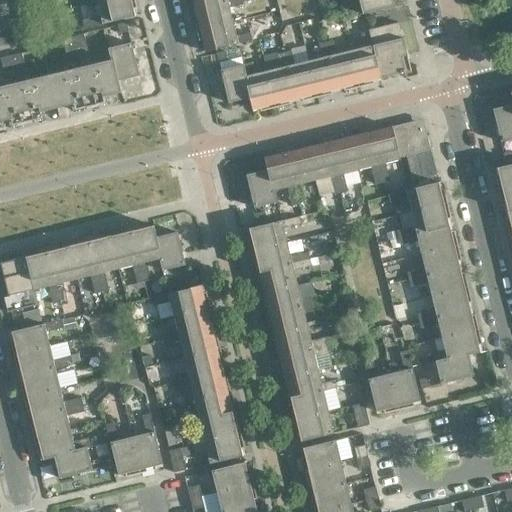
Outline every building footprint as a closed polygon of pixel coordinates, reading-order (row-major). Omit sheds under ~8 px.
[(137,9),(135,0),(107,0),(97,3),(101,17),(83,21),(85,29),(136,17),(134,9),(137,9)] [(188,0),(190,4),(193,4),(195,10),(233,0),(188,0)] [(243,5),(241,0),(233,0),(195,10),(196,16),(193,16),(196,31),(233,22),(229,8),(243,5)] [(359,0),(363,15),(395,7),(393,0),(359,0)] [(19,19),(7,22),(12,44),(24,41),(19,19)] [(236,37),(233,22),(196,31),(200,47),(204,46),(205,53),(252,41),(250,33),(236,37)] [(129,32),(127,23),(118,25),(120,34),(129,32)] [(399,23),(384,27),(369,31),(369,33),(381,79),(404,73),(405,79),(418,76),(415,65),(410,66),(403,40),(405,36),(403,31),(401,29),(399,23)] [(381,79),(369,33),(362,35),(365,48),(350,52),(359,88),(374,84),(373,81),(381,79)] [(88,53),(84,35),(73,37),(77,56),(88,53)] [(77,56),(73,37),(62,40),(67,58),(77,56)] [(333,41),(326,43),(337,89),(343,88),(344,91),(359,88),(350,52),(336,55),(333,41)] [(337,89),(326,43),(319,45),(322,58),(308,61),(317,98),(332,94),(331,91),(337,89)] [(108,49),(111,60),(113,60),(118,81),(139,76),(131,44),(108,49)] [(291,51),(284,53),(295,100),(301,98),(302,102),(317,98),(308,61),(294,65),(291,51)] [(225,52),(216,54),(218,63),(227,60),(225,52)] [(295,100),(284,53),(278,55),(281,68),(267,72),(276,108),(290,105),(289,101),(295,100)] [(26,72),(22,54),(11,56),(16,75),(26,72)] [(16,75),(11,56),(1,59),(5,77),(16,75)] [(113,60),(111,60),(0,87),(0,122),(8,121),(10,127),(44,118),(43,112),(57,108),(71,105),(72,111),(107,102),(106,96),(121,93),(118,81),(113,60)] [(241,66),(249,98),(252,110),(259,109),(260,112),(276,108),(267,72),(254,75),(251,63),(241,66)] [(249,98),(241,66),(220,71),(228,103),(249,98)] [(511,104),(492,110),(501,142),(511,139),(511,104)] [(423,120),(408,123),(392,127),(400,158),(407,156),(417,153),(430,150),(423,120)] [(380,130),(378,124),(369,126),(383,183),(389,181),(385,164),(400,160),(400,158),(392,127),(380,130)] [(383,183),(369,126),(359,129),(361,135),(349,137),(357,170),(371,167),(376,185),(383,183)] [(337,140),(336,134),(326,137),(341,193),(347,192),(343,174),(357,170),(349,137),(337,140)] [(341,193),(326,137),(317,139),(318,145),(307,148),(315,181),(330,177),(334,195),(341,193)] [(295,151),(294,145),(284,147),(299,204),(305,202),(301,184),(315,181),(307,148),(295,151)] [(299,204),(284,147),(275,149),(277,155),(264,158),(267,170),(268,169),(274,191),(274,190),(287,187),(292,205),(299,204)] [(436,175),(430,150),(417,153),(423,178),(436,175)] [(511,151),(503,154),(506,162),(511,160),(511,151)] [(423,178),(417,153),(407,156),(412,181),(423,178)] [(494,176),(498,191),(511,187),(511,164),(496,168),(498,175),(494,176)] [(268,169),(267,170),(246,175),(255,208),(277,202),(274,190),(274,191),(268,169)] [(441,189),(439,182),(388,195),(390,203),(408,199),(411,213),(448,203),(444,188),(441,189)] [(511,187),(498,191),(502,206),(505,205),(507,211),(511,209),(511,187)] [(451,218),(448,203),(411,213),(415,227),(397,231),(399,238),(449,225),(448,219),(451,218)] [(256,214),(258,223),(266,220),(264,212),(256,214)] [(299,217),(282,221),(249,229),(250,236),(247,237),(251,252),(287,243),(284,229),(301,225),(299,217)] [(141,229),(140,223),(130,225),(144,281),(151,280),(146,262),(159,259),(162,258),(157,238),(154,226),(141,229)] [(144,281),(130,225),(121,227),(122,234),(111,236),(119,269),(133,265),(137,283),(144,281)] [(451,231),(449,225),(399,238),(400,245),(418,240),(422,255),(458,246),(454,231),(451,231)] [(386,234),(388,241),(399,238),(397,231),(386,234)] [(177,232),(157,238),(162,258),(159,259),(162,271),(186,265),(177,232)] [(99,239),(98,233),(88,235),(102,292),(109,290),(105,273),(119,269),(111,236),(99,239)] [(102,292),(88,235),(79,238),(80,244),(68,247),(77,279),(91,276),(95,293),(102,292)] [(291,257),(287,243),(251,252),(254,267),(258,266),(259,272),(310,260),(308,253),(291,257)] [(57,249),(55,244),(46,246),(60,302),(67,300),(63,283),(77,279),(68,247),(57,249)] [(60,302),(46,246),(37,248),(38,254),(26,257),(34,290),(48,286),(53,304),(60,302)] [(462,261),(458,246),(422,255),(425,269),(408,273),(409,280),(460,267),(458,261),(462,261)] [(38,305),(34,290),(26,257),(0,263),(8,295),(2,296),(7,313),(38,305)] [(311,267),(310,260),(259,272),(261,278),(258,279),(261,294),(298,285),(294,271),(311,267)] [(461,273),(460,267),(409,280),(411,287),(429,283),(432,297),(468,287),(464,272),(461,273)] [(301,299),(298,285),(261,294),(265,309),(268,308),(270,314),(317,303),(315,296),(301,299)] [(203,293),(201,286),(155,297),(160,319),(174,316),(210,307),(207,292),(203,293)] [(472,303),(468,287),(432,297),(435,311),(418,315),(420,322),(470,309),(469,303),(472,303)] [(318,310),(317,303),(270,314),(271,320),(268,321),(271,336),(308,327),(305,313),(318,310)] [(214,322),(210,307),(174,316),(177,330),(164,333),(165,340),(212,329),(211,323),(214,322)] [(471,315),(470,309),(420,322),(421,329),(439,325),(442,338),(478,329),(475,314),(471,315)] [(38,310),(31,312),(34,324),(41,322),(38,310)] [(61,320),(42,324),(12,332),(13,339),(10,340),(13,355),(49,347),(46,332),(63,328),(61,320)] [(312,341),(308,327),(271,336),(275,351),(279,350),(280,357),(327,345),(325,338),(312,341)] [(213,335),(212,329),(165,340),(167,347),(181,344),(184,358),(220,349),(217,334),(213,335)] [(482,344),(478,329),(442,338),(445,351),(431,354),(433,363),(436,362),(469,355),(480,352),(479,345),(482,344)] [(329,352),(327,345),(280,357),(282,363),(278,364),(282,379),(319,370),(315,356),(329,352)] [(53,361),(49,347),(13,355),(17,370),(21,369),(22,375),(72,363),(70,357),(53,361)] [(224,364),(220,349),(184,358),(171,361),(176,382),(222,371),(221,365),(224,364)] [(405,370),(391,374),(399,410),(414,407),(414,403),(421,402),(408,351),(400,353),(405,370)] [(469,355),(436,362),(438,371),(427,373),(428,378),(430,387),(474,376),(469,355)] [(155,365),(153,356),(143,359),(145,367),(155,365)] [(418,359),(419,365),(429,363),(428,356),(418,359)] [(372,360),(364,362),(376,412),(384,411),(384,414),(399,410),(391,374),(376,377),(372,360)] [(74,370),(72,363),(22,375),(23,381),(20,382),(24,397),(60,389),(56,374),(74,370)] [(322,384),(319,370),(282,379),(286,394),(289,393),(290,399),(324,391),(338,388),(336,381),(322,384)] [(224,377),(222,371),(176,382),(178,389),(191,386),(194,399),(231,390),(227,376),(224,377)] [(422,389),(430,387),(428,378),(419,381),(422,389)] [(63,403),(60,389),(24,397),(27,412),(31,411),(32,417),(83,405),(81,398),(63,403)] [(234,406),(231,390),(194,399),(198,414),(184,417),(186,425),(200,422),(233,413),(231,407),(234,406)] [(329,412),(324,391),(290,399),(292,405),(289,406),(292,421),(329,412)] [(364,404),(353,406),(355,417),(366,415),(364,404)] [(85,412),(83,405),(32,417),(34,423),(30,424),(34,438),(70,429),(67,416),(85,412)] [(335,434),(329,412),(292,421),(296,436),(299,435),(301,442),(335,434)] [(234,419),(233,413),(200,422),(205,442),(241,433),(237,418),(234,419)] [(163,465),(150,415),(143,416),(147,434),(133,437),(141,474),(156,470),(156,467),(163,465)] [(366,415),(355,417),(358,428),(369,425),(366,415)] [(126,478),(141,474),(133,437),(119,441),(115,423),(107,425),(119,476),(125,474),(126,478)] [(73,443),(70,429),(34,438),(38,454),(41,453),(43,460),(54,457),(87,448),(90,448),(89,439),(73,443)] [(245,448),(241,433),(205,442),(211,464),(243,456),(241,449),(245,448)] [(341,463),(336,440),(303,449),(304,456),(301,457),(305,472),(341,463)] [(368,456),(365,445),(354,448),(357,459),(368,456)] [(93,470),(87,448),(54,457),(60,479),(93,470)] [(181,449),(170,451),(175,473),(186,470),(181,449)] [(370,467),(368,456),(357,459),(359,469),(370,467)] [(102,459),(104,468),(113,466),(110,457),(102,459)] [(246,470),(245,463),(212,471),(217,493),(253,484),(250,469),(246,470)] [(346,484),(341,463),(305,472),(308,487),(312,486),(313,492),(346,484)] [(257,499),(253,484),(217,493),(221,511),(229,511),(255,506),(253,500),(257,499)] [(320,511),(351,505),(346,484),(313,492),(315,498),(311,498),(314,511),(320,511)] [(199,486),(188,489),(190,500),(202,497),(199,486)] [(378,498),(376,488),(364,490),(367,501),(378,498)] [(496,511),(492,494),(481,497),(471,499),(474,510),(474,511),(496,511)] [(205,508),(202,497),(190,500),(193,511),(205,508)] [(381,509),(378,498),(367,501),(369,511),(381,509)] [(467,511),(474,510),(471,499),(462,501),(464,511),(467,511)]
